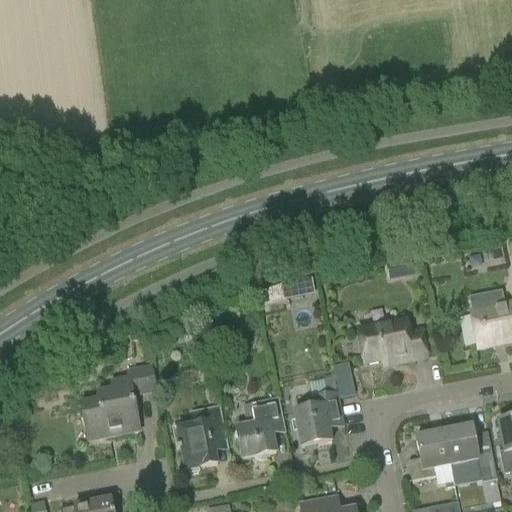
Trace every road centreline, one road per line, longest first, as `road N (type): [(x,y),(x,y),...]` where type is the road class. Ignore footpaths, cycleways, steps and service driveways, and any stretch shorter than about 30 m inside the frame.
road 1 (secondary): [(0,335),(61,295),(202,228),(286,202),(511,155)]
road 2 (residential): [(511,381),(398,403),(380,416),(375,437),(389,511)]
road 3 (residential): [(147,511),(139,474),(38,494)]
